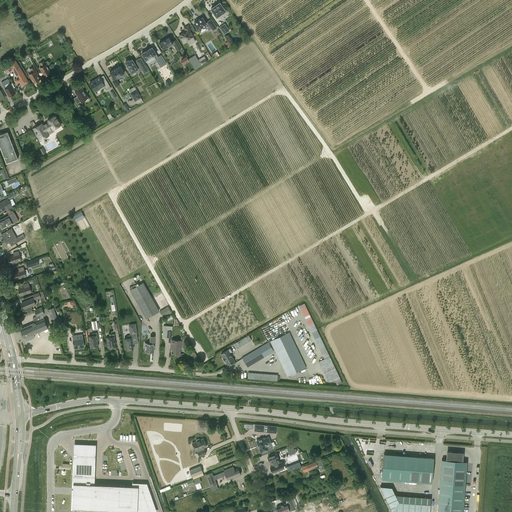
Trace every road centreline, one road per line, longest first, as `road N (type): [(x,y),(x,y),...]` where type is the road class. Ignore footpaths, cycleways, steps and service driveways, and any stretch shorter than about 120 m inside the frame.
road 1 (track): [(187,372),(203,361),(153,273),(155,259),(326,154),(338,158),(373,210)]
road 2 (track): [(511,127),(183,324)]
road 3 (unclassified): [(229,409),(511,435)]
road 4 (unclassified): [(0,116),(187,0)]
road 5 (track): [(60,81),(120,184),(109,191),(151,268)]
road 6 (unclassified): [(23,414),(88,401),(229,409)]
road 7 (residential): [(215,374),(15,359)]
